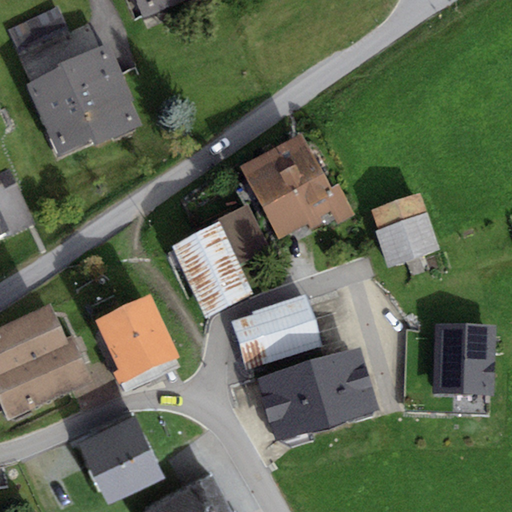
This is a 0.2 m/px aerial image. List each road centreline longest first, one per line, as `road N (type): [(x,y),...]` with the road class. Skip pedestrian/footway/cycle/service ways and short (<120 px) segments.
road 1 (unclassified): [(0,294),(334,72),(428,0)]
road 2 (unclassified): [(270,511),(222,434),(174,403),(117,409),(0,451)]
